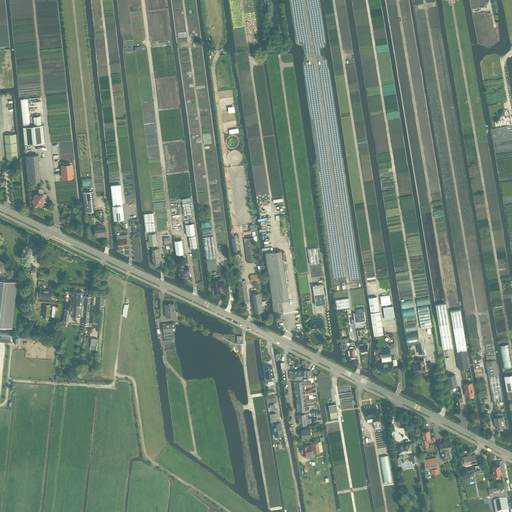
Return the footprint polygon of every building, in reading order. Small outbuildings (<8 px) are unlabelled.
[(9,51),(0,51),(0,87),(12,86),(9,51)] [(495,117),(494,119),(494,122),(496,123),(499,122),(500,120),(499,118),(501,116),(503,115),(504,113),(504,111),(502,110),(500,110),(498,112),(499,115),(497,114),(496,115),(498,117),(497,117),(495,117)] [(23,127),(25,144),(45,142),(43,124),(42,125),(41,116),(33,116),(34,125),(23,127)] [(4,135),(6,160),(18,158),(15,133),(4,135)] [(26,156),(26,160),(28,182),(40,181),(38,155),(26,156)] [(63,168),(62,169),(62,175),(64,175),(64,179),(72,178),(71,174),(73,174),(72,168),(71,168),(70,164),(63,165),(63,168)] [(112,206),(114,220),(124,219),(120,184),(111,185),(113,206),(112,206)] [(44,194),(43,190),(42,188),(40,189),(40,194),(34,195),(35,205),(36,205),(36,206),(38,206),(39,205),(44,204),(44,201),(47,201),(46,193),(44,194)] [(84,192),(86,212),(96,211),(94,191),(84,192)] [(184,215),(192,214),(191,202),(182,203),(184,215)] [(146,232),(156,231),(153,213),(144,214),(146,232)] [(186,224),(187,235),(195,234),(194,223),(186,224)] [(95,228),(96,236),(107,235),(106,227),(103,227),(103,225),(98,225),(98,228),(95,228)] [(147,242),(147,246),(157,245),(156,233),(149,234),(150,241),(147,242)] [(119,239),(119,245),(127,244),(127,241),(127,234),(117,235),(117,239),(119,239)] [(188,236),(190,249),(197,248),(195,235),(188,236)] [(203,237),(205,255),(215,254),(213,236),(203,237)] [(244,239),(247,263),(257,262),(253,237),(244,239)] [(174,241),(176,255),(183,254),(181,240),(174,241)] [(152,248),(154,265),(160,264),(158,248),(152,248)] [(319,263),(317,248),(307,249),(310,264),(319,263)] [(282,314),(281,302),(289,301),(282,251),(265,254),(274,315),(282,314)] [(206,260),(207,270),(216,269),(215,259),(206,260)] [(179,268),(180,278),(181,278),(182,278),(183,278),(184,277),(190,277),(189,267),(184,268),(184,266),(181,266),(181,268),(179,268)] [(250,276),(251,282),(261,280),(260,274),(250,276)] [(241,275),(238,275),(239,282),(242,303),(244,303),(248,302),(246,281),(242,281),(241,275)] [(17,282),(0,279),(0,326),(12,328),(17,282)] [(213,285),(212,285),(213,288),(214,293),(218,292),(220,292),(221,292),(220,286),(221,286),(224,286),(223,280),(223,279),(218,279),(219,281),(213,281),(213,284),(213,285)] [(313,286),(316,306),(326,304),(323,284),(313,286)] [(52,296),(52,290),(40,289),(40,295),(40,298),(51,298),(51,296),(52,296)] [(71,294),(71,296),(72,297),(71,304),(72,304),(82,305),(82,297),(83,297),(83,292),(72,291),(72,294),(71,294)] [(262,305),(266,305),(266,302),(261,302),(260,293),(251,294),(254,313),(263,312),(262,305)] [(380,296),(381,305),(391,304),(389,295),(380,296)] [(83,316),(82,322),(83,322),(82,325),(88,325),(88,323),(91,297),(85,296),(85,297),(83,316)] [(72,304),(71,316),(80,317),(80,316),(83,316),(85,297),(83,297),(82,297),(82,305),(72,304)] [(377,297),(368,298),(371,313),(374,335),(383,334),(380,311),(379,311),(377,297)] [(336,310),(349,308),(348,298),(335,300),(336,310)] [(165,305),(166,317),(176,316),(174,303),(165,305)] [(39,304),(39,308),(43,309),(43,317),(48,318),(50,305),(44,304),(44,305),(39,304)] [(443,349),(452,348),(445,304),(435,305),(443,349)] [(383,308),(385,319),(394,317),(393,306),(383,308)] [(432,327),(428,306),(417,308),(421,329),(432,327)] [(457,352),(466,350),(467,350),(460,310),(450,312),(457,352)] [(356,312),(353,313),(355,322),(365,321),(363,312),(363,311),(356,312)] [(310,321),(311,329),(324,327),(323,320),(310,321)] [(173,331),(175,331),(174,323),(162,324),(165,342),(174,341),(173,331)] [(407,345),(419,343),(417,332),(405,334),(407,345)] [(347,338),(341,339),(342,349),(348,348),(348,349),(347,350),(348,352),(349,357),(354,357),(353,355),(356,355),(355,348),(354,348),(354,344),(354,342),(348,342),(347,338)] [(359,345),(361,351),(368,350),(366,340),(363,340),(364,344),(359,345)] [(381,355),(382,363),(378,364),(380,372),(393,370),(390,349),(383,350),(384,354),(381,355)] [(466,350),(457,352),(456,352),(459,370),(469,368),(466,350)] [(488,375),(498,374),(496,359),(486,361),(488,375)] [(413,365),(415,373),(426,371),(425,363),(424,363),(424,360),(416,361),(417,365),(413,365)] [(272,366),(264,367),(266,378),(267,380),(272,379),(271,377),(274,377),(273,373),(272,366)] [(289,371),(290,379),(293,379),(293,380),(298,379),(302,378),(301,370),(292,371),(289,371)] [(307,370),(301,370),(302,378),(308,378),(307,375),(310,374),(310,371),(307,371),(307,370)] [(488,375),(493,402),(502,401),(498,374),(488,375)] [(449,375),(447,376),(449,388),(457,387),(455,375),(449,375)] [(464,385),(466,397),(474,396),(472,383),(464,385)] [(455,398),(457,408),(463,407),(462,397),(455,398)] [(330,405),(328,405),(329,413),(332,413),(337,412),(336,404),(330,405)] [(377,406),(365,408),(367,416),(378,414),(377,406)] [(494,418),(495,424),(497,424),(497,429),(505,427),(503,416),(494,418)] [(359,421),(342,424),(344,434),(360,431),(359,421)] [(273,424),(275,436),(282,435),(280,423),(273,424)] [(301,430),(302,440),(311,439),(310,429),(301,430)] [(423,439),(421,439),(422,447),(428,446),(427,438),(430,438),(429,430),(428,430),(427,430),(425,430),(422,431),(423,439)] [(443,441),(443,443),(439,443),(441,451),(442,457),(449,456),(448,448),(451,448),(450,440),(443,441)] [(313,443),(314,453),(323,452),(321,442),(313,443)] [(410,443),(397,445),(398,454),(399,454),(411,452),(411,454),(413,463),(417,462),(414,443),(410,444),(410,443)] [(301,451),(301,454),(302,453),(302,454),(310,453),(309,453),(312,453),(312,450),(309,450),(308,445),(301,446),(301,450),(301,451)] [(463,461),(463,463),(464,463),(464,465),(476,463),(475,454),(469,455),(469,456),(463,457),(464,460),(463,461)] [(436,457),(424,460),(425,469),(431,468),(436,467),(437,467),(437,466),(436,457)] [(475,470),(476,474),(484,472),(483,468),(482,461),(479,462),(480,465),(475,466),(475,469),(480,468),(480,469),(475,470)] [(496,466),(493,466),(496,479),(499,479),(498,475),(502,474),(500,465),(499,465),(499,464),(496,465),(496,466)] [(488,490),(490,496),(494,495),(494,494),(501,493),(500,488),(488,490)] [(508,507),(506,499),(494,502),(495,511),(508,511),(508,507)]
